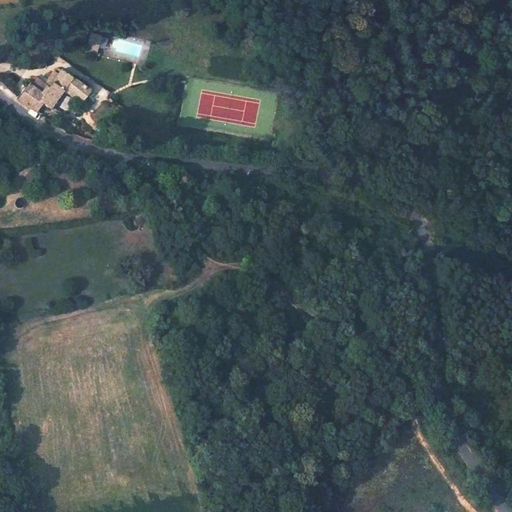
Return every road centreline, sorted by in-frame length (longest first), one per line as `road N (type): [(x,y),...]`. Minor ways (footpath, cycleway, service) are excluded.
road 1 (unclassified): [(0,93),(82,145),(352,180),(408,201),(419,219),(446,412),(504,511)]
road 2 (track): [(472,511),(415,429),(402,384),(365,337),(302,312),(267,274),(213,262),(82,145)]
